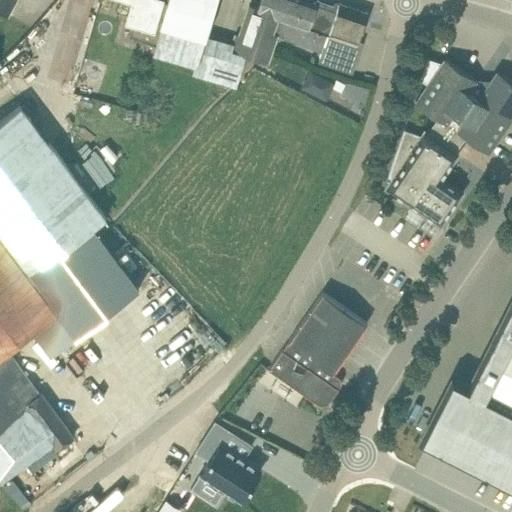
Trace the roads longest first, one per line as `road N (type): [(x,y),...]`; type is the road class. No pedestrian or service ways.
road 1 (unclassified): [(48,511),(205,396),(270,323),(338,210),(380,109),(408,0)]
road 2 (unclassified): [(347,448),(511,193)]
road 3 (unclassified): [(347,448),(473,511)]
